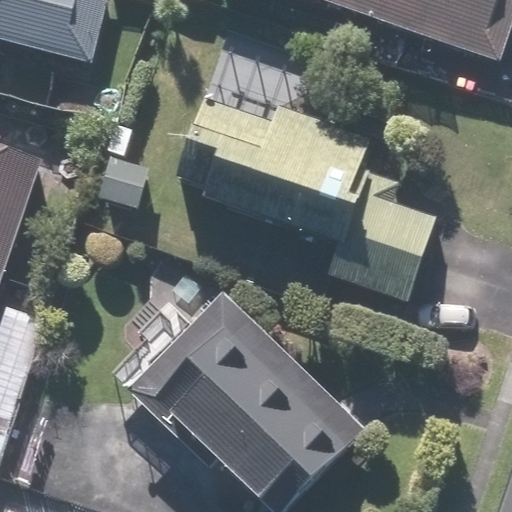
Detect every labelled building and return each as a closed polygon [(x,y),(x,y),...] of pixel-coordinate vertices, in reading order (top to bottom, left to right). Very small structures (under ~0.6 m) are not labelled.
[(0,0),(0,44),(95,70),(114,0),(0,0)] [(511,38),(511,0),(306,0),(503,67),(511,38)] [(278,127),(211,105),(186,184),(217,195),(213,206),(344,248),(334,282),(413,307),(440,224),(358,197),(375,143),(282,113),(278,127)] [(0,293),(43,171),(0,155),(0,293)] [(292,511),(372,431),(231,296),(135,394),(217,474),(226,464),(275,511),(292,511)]
